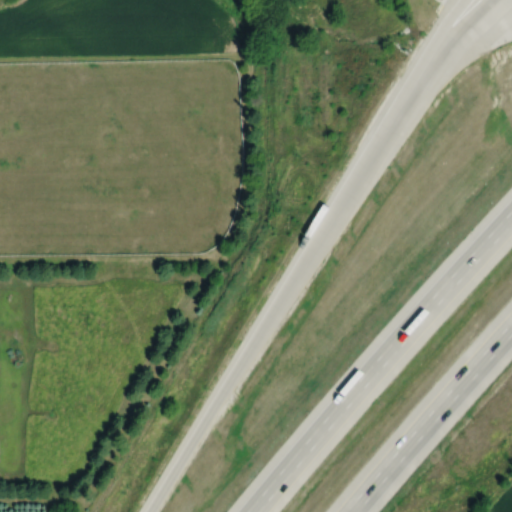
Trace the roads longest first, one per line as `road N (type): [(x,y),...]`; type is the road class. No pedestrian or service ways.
road 1 (motorway): [(391,118),(147,511)]
road 2 (motorway): [(511,214),(250,511)]
road 3 (motorway): [(348,511),(511,325)]
